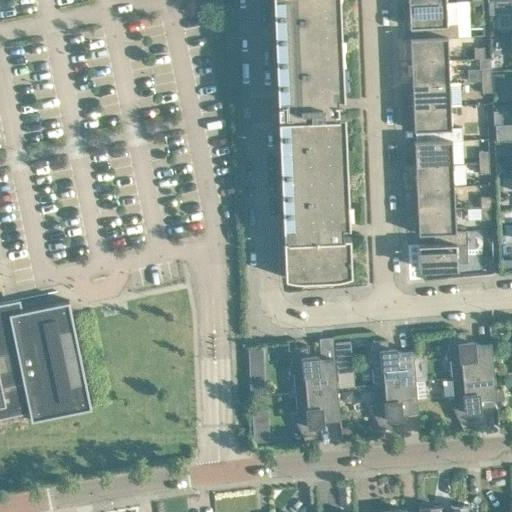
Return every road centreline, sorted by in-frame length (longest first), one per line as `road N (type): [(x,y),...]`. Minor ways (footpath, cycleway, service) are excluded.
road 1 (residential): [(0,511),(220,471),(511,446)]
road 2 (residential): [(249,0),(263,296),(272,311),(296,320),(383,312)]
road 3 (residential): [(383,312),(374,0)]
road 4 (residential): [(383,312),(511,301)]
